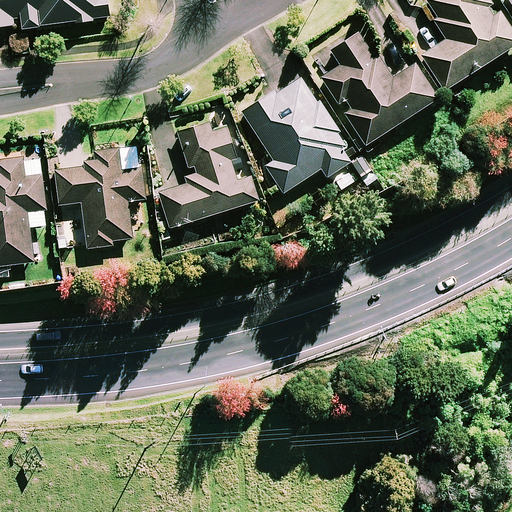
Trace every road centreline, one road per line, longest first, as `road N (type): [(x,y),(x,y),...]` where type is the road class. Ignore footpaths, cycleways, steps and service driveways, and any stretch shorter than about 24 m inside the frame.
road 1 (trunk): [(511,238),(447,275),(307,331),(168,366),(0,384)]
road 2 (trunk): [(0,340),(248,307),(447,235),(511,196)]
road 3 (residential): [(0,91),(141,71),(224,20)]
